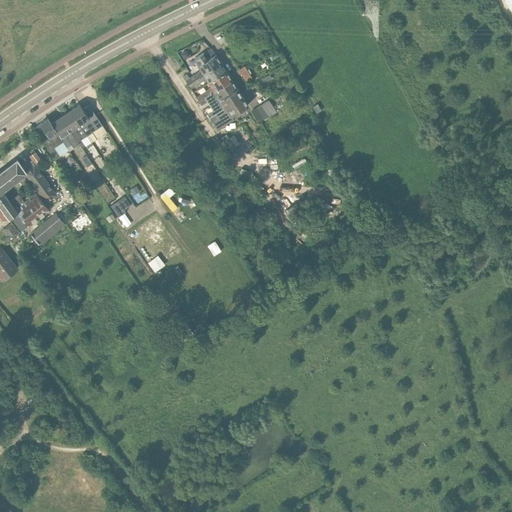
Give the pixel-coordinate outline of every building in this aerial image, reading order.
[(185,81),(187,85),(220,64),(215,55),(197,67),(200,72),(185,81)] [(205,79),(208,84),(226,72),(220,64),(187,85),(190,89),(205,79)] [(245,65),(240,69),(247,80),(253,76),(245,65)] [(195,97),(198,102),(231,81),(226,72),(208,84),(210,88),(195,97)] [(216,103),(218,100),(236,89),(231,81),(198,102),(201,106),(213,98),(216,103)] [(206,114),(209,118),(242,97),(236,89),(218,100),(221,105),(206,114)] [(242,97),(209,118),(212,123),(217,131),(232,121),(229,117),(247,106),(242,97)] [(91,133),(96,130),(102,126),(89,106),(83,109),(79,104),(70,111),(80,125),(84,123),(91,133)] [(271,115),(268,117),(261,106),(251,112),(257,121),(262,118),(263,121),(265,119),(270,127),(277,123),(271,115)] [(60,117),(78,144),(82,149),(87,145),(76,128),(80,125),(70,111),(60,117)] [(73,148),(78,144),(60,117),(51,123),(61,138),(65,136),(73,148)] [(61,138),(51,123),(48,119),(39,124),(42,129),(36,133),(44,145),(62,172),(65,170),(62,166),(63,166),(52,149),(61,144),(65,150),(67,149),(60,139),(61,138)] [(229,139),(226,135),(221,138),(232,154),(237,151),(234,147),(229,139)] [(25,174),(34,166),(41,161),(34,152),(29,156),(33,162),(30,164),(29,163),(22,168),(16,160),(1,172),(5,178),(7,176),(13,184),(25,174)] [(87,167),(91,164),(86,156),(82,159),(87,167)] [(10,216),(11,217),(22,232),(27,227),(28,228),(50,211),(44,204),(46,202),(56,194),(34,166),(25,174),(38,192),(36,193),(24,202),(18,194),(9,201),(17,211),(10,216)] [(17,211),(9,201),(4,194),(6,193),(4,190),(13,184),(7,176),(5,178),(1,172),(0,171),(0,208),(8,220),(11,217),(10,216),(17,211)] [(161,197),(172,211),(177,208),(169,198),(166,193),(161,197)] [(117,201),(123,210),(130,206),(124,197),(117,201)] [(117,201),(110,206),(118,218),(125,213),(123,210),(117,201)] [(57,211),(31,232),(41,244),(66,223),(57,211)] [(84,214),(73,220),(78,228),(89,223),(84,214)] [(12,239),(19,233),(12,223),(4,230),(12,239)] [(213,256),(220,251),(214,242),(207,246),(213,256)] [(0,278),(2,281),(17,269),(1,248),(0,248),(0,278)] [(149,261),(156,271),(166,263),(159,254),(149,261)]
